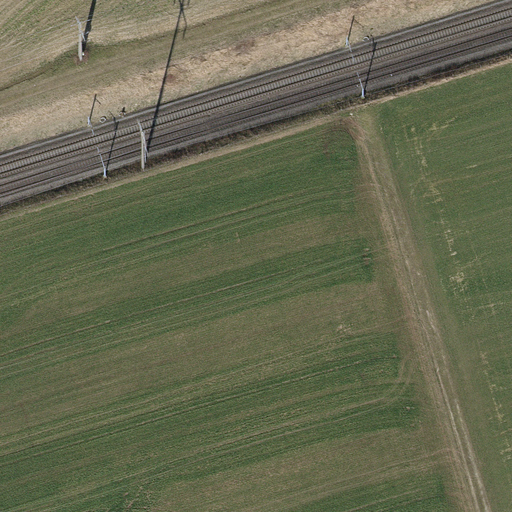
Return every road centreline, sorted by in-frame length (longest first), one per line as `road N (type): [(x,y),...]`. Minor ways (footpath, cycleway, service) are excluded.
road 1 (track): [(485,511),(374,130)]
road 2 (track): [(332,0),(0,102)]
